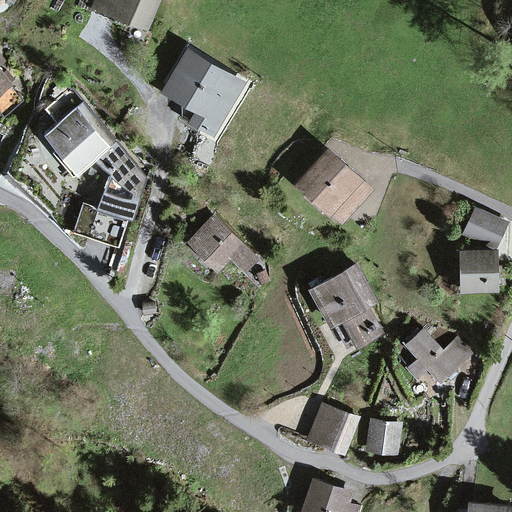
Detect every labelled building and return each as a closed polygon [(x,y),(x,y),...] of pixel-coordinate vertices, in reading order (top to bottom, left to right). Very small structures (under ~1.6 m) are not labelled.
[(97,0),(96,4),(146,26),(157,0),(97,0)] [(189,51),(169,86),(192,99),(183,114),(211,131),(241,82),(189,51)] [(23,99),(0,69),(0,106),(2,105),(7,111),(23,99)] [(120,165),(123,161),(78,106),(66,92),(46,109),(58,122),(46,132),(78,171),(94,158),(112,174),(120,165)] [(120,165),(133,180),(145,170),(84,101),(78,106),(123,161),(120,165)] [(342,218),(370,188),(329,151),(302,181),(342,218)] [(119,247),(130,217),(83,201),(73,231),(119,247)] [(492,243),(501,224),(478,213),(469,231),(492,243)] [(192,238),(218,265),(230,254),(239,244),(213,218),(192,238)] [(230,254),(245,269),(254,259),(239,244),(230,254)] [(495,286),(495,251),(464,251),(465,269),(465,287),(495,286)] [(335,319),(343,314),(358,341),(359,342),(380,331),(374,320),(371,322),(362,305),(375,298),(356,264),(317,286),(335,319)] [(349,346),(358,341),(343,314),(335,319),(349,346)] [(431,366),(443,380),(468,358),(454,342),(444,351),(425,329),(409,343),(420,355),(431,366)] [(409,365),(420,376),(431,366),(420,355),(409,365)] [(358,417),(323,403),(309,438),(316,441),(344,452),(358,417)] [(377,424),(374,444),(394,446),(396,426),(377,424)] [(315,478),(302,511),(359,511),(362,506),(348,501),(349,496),(343,494),(345,489),(315,478)]
